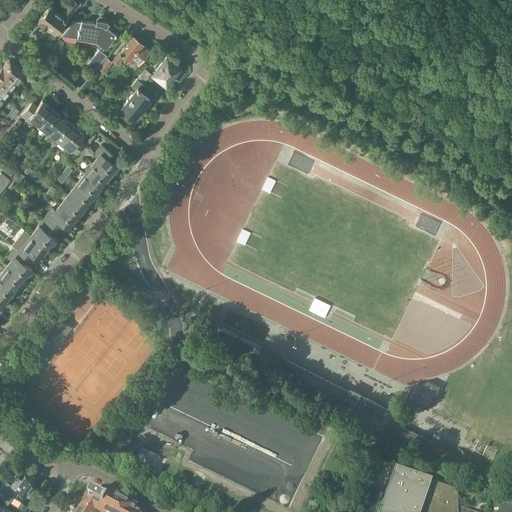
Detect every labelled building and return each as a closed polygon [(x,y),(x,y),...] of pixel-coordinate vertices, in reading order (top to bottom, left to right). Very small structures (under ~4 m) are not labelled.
[(40,19),(38,21),(45,27),(47,25),(56,32),(79,2),(76,0),(70,0),(60,13),(49,5),(38,18),(40,19)] [(61,35),(62,36),(78,38),(78,36),(97,39),(103,44),(88,63),(95,69),(106,55),(102,51),(116,34),(115,33),(106,26),(109,23),(106,20),(96,19),(96,22),(81,20),(81,21),(74,20),(61,35)] [(143,43),(133,35),(113,60),(118,64),(125,57),(130,61),(131,60),(137,65),(149,50),(142,44),(143,43)] [(171,78),(180,67),(177,65),(167,57),(153,74),(166,84),(171,78)] [(99,68),(103,71),(103,72),(112,62),(107,58),(99,68)] [(8,60),(2,68),(16,80),(20,83),(27,75),(8,60)] [(1,67),(0,68),(0,82),(10,89),(16,80),(2,68),(1,67)] [(142,82),(150,73),(145,69),(137,78),(142,82)] [(80,72),(72,81),(80,88),(88,78),(80,72)] [(135,90),(142,82),(137,78),(131,86),(135,90)] [(0,82),(0,95),(3,98),(10,89),(0,82)] [(150,90),(142,82),(135,90),(121,108),(134,118),(143,107),(146,109),(151,102),(149,100),(150,98),(146,95),(150,90)] [(38,126),(52,108),(42,99),(37,105),(32,102),(21,116),(29,122),(31,120),(38,126)] [(52,108),(38,126),(48,134),(62,116),(52,108)] [(0,121),(5,126),(10,120),(4,116),(0,120),(0,121)] [(72,124),(62,116),(48,134),(58,142),(72,124)] [(72,124),(58,142),(55,145),(71,158),(83,142),(78,138),(83,132),(72,124)] [(96,155),(91,162),(109,176),(118,165),(111,160),(115,155),(101,144),(94,154),(96,155)] [(88,149),(84,146),(83,145),(78,152),(83,155),(88,149)] [(77,162),(83,155),(78,152),(73,159),(77,162)] [(91,162),(83,172),(101,186),(109,176),(91,162)] [(13,170),(7,165),(3,170),(10,175),(13,170)] [(72,169),(67,165),(62,172),(67,176),(72,169)] [(27,167),(24,171),(30,176),(34,172),(27,167)] [(1,172),(0,173),(0,180),(6,185),(10,180),(1,172)] [(20,183),(25,176),(20,172),(15,180),(20,183)] [(41,177),(34,172),(30,176),(37,182),(41,177)] [(62,183),(67,176),(62,172),(57,179),(62,183)] [(83,172),(75,182),(93,196),(101,186),(83,172)] [(42,179),(39,183),(45,188),(49,184),(42,179)] [(75,182),(67,192),(85,207),(93,196),(75,182)] [(56,189),(52,185),(46,193),(51,196),(56,189)] [(67,192),(59,202),(77,217),(85,207),(67,192)] [(43,216),(42,217),(57,229),(58,227),(62,222),(69,227),(77,217),(59,202),(54,208),(51,206),(43,216)] [(41,218),(29,233),(47,247),(56,237),(52,235),(56,230),(57,229),(42,217),(41,218)] [(21,237),(14,246),(29,258),(33,253),(39,258),(47,247),(29,233),(25,239),(21,237)] [(10,258),(5,264),(6,264),(23,278),(31,268),(25,263),(29,258),(14,246),(7,255),(10,258)] [(5,264),(0,270),(0,276),(15,289),(23,278),(6,264),(5,264)] [(0,276),(0,293),(7,299),(15,289),(0,276)] [(40,357),(64,327),(66,324),(56,316),(30,350),(40,357)] [(194,323),(189,321),(189,320),(183,332),(188,334),(194,323)] [(202,327),(197,325),(193,334),(198,336),(202,327)] [(261,347),(219,327),(213,340),(255,360),(261,347)] [(283,357),(276,370),(349,407),(347,412),(373,425),(373,424),(382,429),(392,415),(389,413),(390,412),(389,412),(389,413),(381,409),(382,406),(359,394),(359,393),(350,389),(349,391),(283,357)] [(429,380),(410,387),(405,398),(428,409),(440,386),(429,380)] [(128,418),(133,407),(123,403),(118,413),(128,418)] [(111,424),(109,423),(104,421),(99,432),(106,436),(101,445),(112,450),(115,445),(124,449),(131,434),(130,429),(124,426),(127,420),(116,415),(111,424)] [(438,442),(397,423),(392,434),(417,446),(417,445),(433,452),(438,442)] [(458,492),(429,482),(396,470),(381,511),(458,511),(459,508),(458,492)] [(0,495),(9,501),(17,489),(25,494),(34,480),(25,474),(24,475),(19,472),(11,485),(4,481),(0,487),(0,495)] [(140,511),(136,510),(105,493),(99,490),(96,496),(92,494),(90,497),(87,495),(76,511),(140,511)] [(9,501),(0,495),(0,511),(14,511),(6,506),(9,501)] [(511,511),(511,510),(492,503),(491,511),(511,511)]
